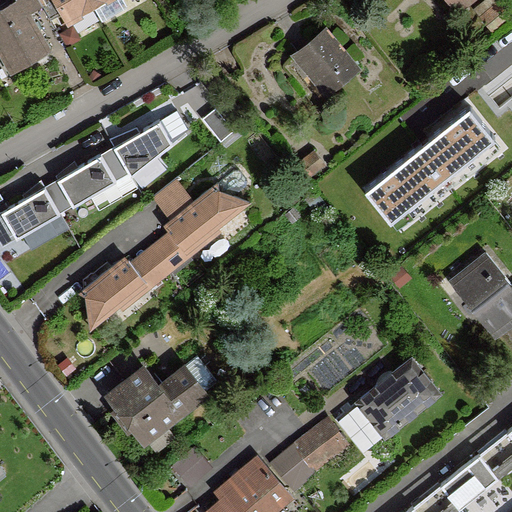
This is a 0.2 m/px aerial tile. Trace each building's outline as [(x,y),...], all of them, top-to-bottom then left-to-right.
[(0,47),(14,71),(50,50),(28,13),(20,0),(18,0),(0,10),(0,47)] [(20,0),(28,13),(42,4),(39,0),(20,0)] [(39,0),(42,4),(51,20),(65,12),(57,0),(39,0)] [(95,7),(91,0),(57,0),(65,12),(70,21),(95,7)] [(115,8),(110,0),(106,0),(95,7),(103,20),(113,14),(115,8)] [(452,0),(459,8),(469,0),(452,0)] [(502,5),(486,18),(494,28),(510,16),(502,5)] [(358,68),(326,29),(297,53),(329,92),(358,68)] [(223,82),(214,71),(204,79),(213,90),(223,82)] [(464,99),(359,178),(391,220),(496,141),(464,99)] [(302,122),(292,111),(282,120),(291,131),(302,122)] [(128,184),(100,150),(66,177),(94,213),(128,184)] [(222,192),(233,196),(247,185),(248,179),(241,170),(236,169),(220,183),(222,192)] [(222,192),(220,183),(196,201),(181,212),(169,227),(170,229),(186,250),(217,226),(237,210),(233,196),(222,192)] [(251,200),(233,196),(237,210),(251,200)] [(170,229),(130,259),(147,281),(118,304),(123,309),(170,271),(190,255),(221,231),(217,226),(186,250),(170,229)] [(511,320),(511,283),(487,252),(456,276),(487,316),(483,320),(495,334),(511,320)] [(147,281),(130,259),(111,268),(82,292),(89,295),(91,309),(104,315),(118,304),(147,281)] [(136,313),(157,296),(150,289),(129,306),(136,313)] [(90,328),(104,315),(91,309),(90,328)] [(198,356),(185,366),(205,392),(218,381),(198,356)] [(439,391),(413,358),(360,400),(387,433),(439,391)] [(146,366),(111,393),(145,437),(205,392),(185,366),(160,385),(146,366)] [(340,415),(364,447),(383,432),(358,400),(340,415)] [(329,419),(307,436),(325,460),(347,443),(329,419)] [(511,459),(511,434),(509,430),(507,428),(486,445),(503,467),(511,459)] [(307,436),(275,462),(294,486),(325,460),(307,436)] [(198,441),(177,462),(195,480),(217,460),(198,441)] [(503,467),(486,445),(479,450),(482,452),(496,471),(503,467)] [(482,452),(443,483),(458,503),(461,506),(500,475),(496,471),(482,452)] [(0,480),(12,472),(0,456),(0,480)] [(270,511),(291,495),(268,467),(260,457),(219,490),(226,498),(208,511),(270,511)] [(446,511),(458,503),(443,483),(441,481),(420,498),(430,511),(446,511)] [(430,511),(420,498),(413,503),(415,505),(420,511),(430,511)]
